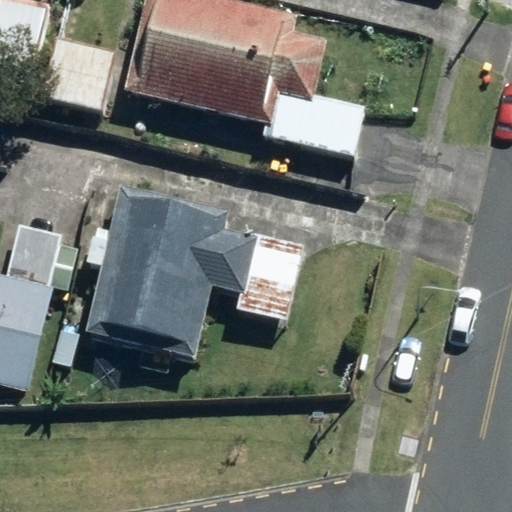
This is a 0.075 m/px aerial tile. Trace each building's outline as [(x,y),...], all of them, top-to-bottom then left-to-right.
[(298,26),(181,0),(148,0),(126,102),(273,135),(281,101),(315,109),(329,51),(294,43),(298,26)] [(48,16),(0,9),(0,111),(35,116),(48,16)] [(111,63),(55,52),(45,106),(101,117),(111,63)] [(230,220),(121,197),(89,347),(197,369),(213,296),(241,302),(237,320),(289,331),(304,257),(226,241),(230,220)] [(0,285),(0,396),(28,403),(53,296),(50,296),(55,275),(73,279),(79,256),(61,252),(63,244),(20,234),(8,287),(0,285)]
